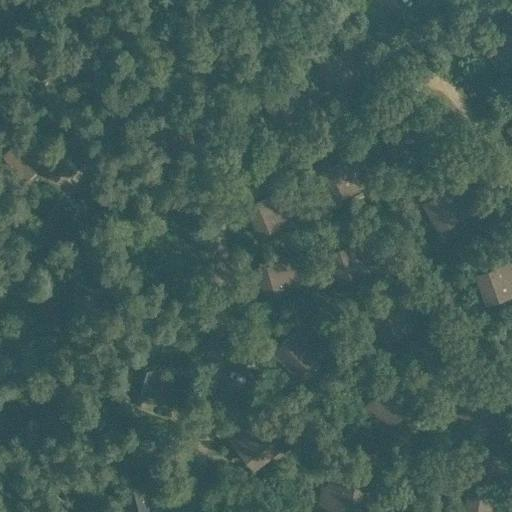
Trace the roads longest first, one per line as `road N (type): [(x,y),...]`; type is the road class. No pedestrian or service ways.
road 1 (unknown): [(214,366),(284,418),(349,446),(511,464)]
road 2 (unknown): [(212,170),(446,76)]
